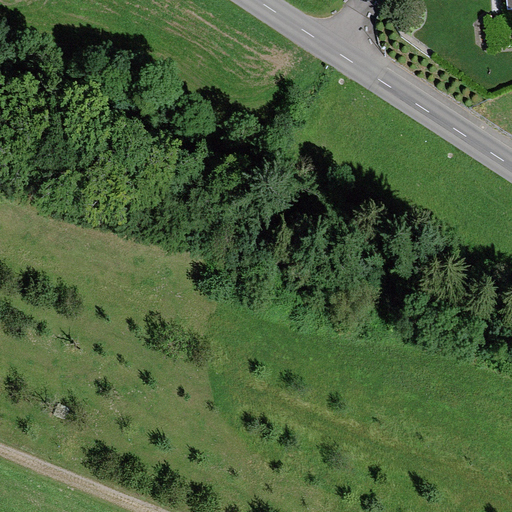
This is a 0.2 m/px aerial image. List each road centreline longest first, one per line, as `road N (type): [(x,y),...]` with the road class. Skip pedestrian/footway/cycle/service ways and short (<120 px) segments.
road 1 (tertiary): [(511,166),(329,48)]
road 2 (track): [(0,451),(155,511)]
